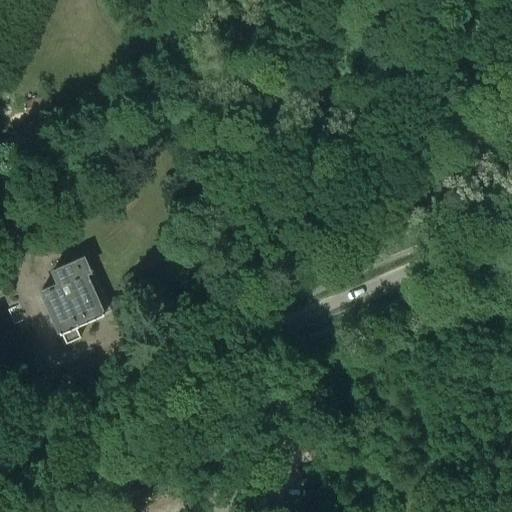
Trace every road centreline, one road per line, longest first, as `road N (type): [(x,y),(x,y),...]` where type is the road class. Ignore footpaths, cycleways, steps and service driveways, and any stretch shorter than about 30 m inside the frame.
road 1 (tertiary): [(0,463),(348,298),(511,235)]
road 2 (track): [(253,364),(276,511)]
